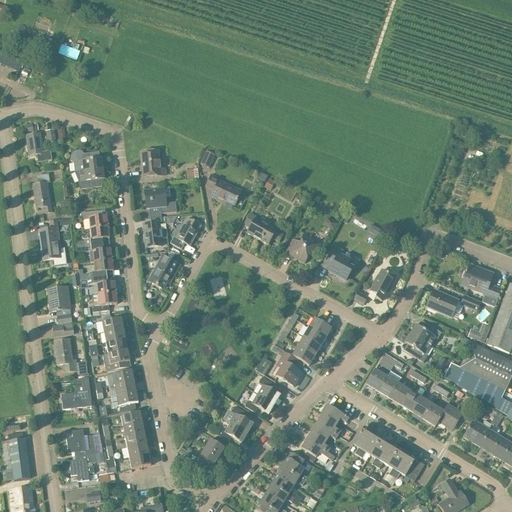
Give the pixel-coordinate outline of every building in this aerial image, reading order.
[(74,4),(72,10),(79,12),(91,16),(90,19),(95,20),(96,18),(98,11),(81,6),(74,4)] [(0,53),(0,68),(11,73),(16,61),(0,53)] [(458,122),(456,129),(464,131),(466,124),(458,122)] [(48,144),(56,143),(54,131),(46,132),(48,144)] [(37,156),(38,163),(51,161),(50,153),(42,154),(40,135),(25,137),(28,157),(37,156)] [(70,158),(70,160),(70,161),(73,163),(74,174),(102,170),(101,160),(99,160),(89,162),(88,154),(83,155),(81,152),(80,151),(78,151),(76,152),(74,152),(73,153),(72,155),(71,156),(70,158)] [(143,179),(165,176),(164,170),(160,170),(158,152),(140,154),(143,179)] [(208,169),(214,156),(206,152),(200,165),(208,169)] [(104,180),(102,170),(74,174),(78,183),(79,191),(93,189),(92,182),(104,180)] [(197,170),(186,171),(187,180),(198,179),(197,170)] [(260,174),(256,181),(263,184),(267,177),(260,174)] [(46,184),(49,184),(48,175),(36,177),(38,185),(33,186),(36,210),(45,208),(45,214),(51,214),(46,184)] [(236,201),(240,192),(218,183),(219,180),(211,176),(206,187),(214,191),(212,196),(235,207),(237,202),(236,201)] [(264,188),(270,191),(275,183),(268,180),(264,188)] [(163,190),(144,192),(146,210),(160,209),(160,215),(176,214),(175,204),(165,205),(165,199),(170,198),(169,188),(163,189),(163,190)] [(64,204),(56,205),(56,209),(61,208),(62,213),(65,212),(64,204)] [(98,212),(81,214),(81,215),(81,220),(88,219),(90,230),(107,228),(106,217),(105,217),(99,218),(98,212)] [(279,243),(283,236),(276,232),(276,231),(254,219),(255,218),(249,214),(243,226),(249,229),(246,234),(268,246),(272,239),(279,243)] [(151,224),(143,225),(146,249),(161,247),(158,224),(162,223),(161,219),(150,220),(151,224)] [(189,247),(200,227),(187,220),(176,239),(173,238),(170,244),(181,251),(184,244),(189,247)] [(51,230),(39,232),(43,261),(54,260),(55,266),(65,265),(63,250),(60,250),(56,222),(50,222),(51,230)] [(85,248),(100,246),(99,240),(109,239),(107,228),(90,230),(91,241),(84,242),(85,248)] [(377,230),(374,235),(381,239),(384,234),(377,230)] [(313,259),(320,246),(304,236),(299,244),(293,241),(286,254),(304,264),(309,256),(313,259)] [(100,246),(85,248),(85,253),(89,253),(90,264),(94,263),(111,261),(110,250),(101,251),(100,246)] [(345,282),(352,270),(348,268),(351,263),(340,256),(341,253),(333,248),(325,264),(331,267),(329,272),(345,282)] [(170,281),(179,266),(163,257),(148,283),(162,290),(168,280),(170,281)] [(95,274),(86,275),(87,281),(106,279),(107,279),(106,273),(113,272),(111,261),(94,263),(95,274)] [(485,295),(484,297),(482,302),(495,307),(501,291),(489,286),(492,276),(468,267),(466,271),(465,271),(464,274),(465,275),(461,286),(485,295)] [(82,271),(78,271),(80,282),(87,281),(86,275),(83,275),(82,271)] [(381,302),(396,276),(390,272),(388,275),(382,271),(370,293),(376,296),(375,299),(381,302)] [(71,277),(73,288),(80,287),(78,276),(71,277)] [(106,279),(87,281),(88,288),(96,287),(98,296),(115,294),(114,283),(107,284),(106,279)] [(509,355),(511,346),(511,286),(509,286),(486,346),(509,355)] [(50,313),(69,311),(66,288),(47,291),(50,313)] [(450,319),(457,302),(434,292),(426,309),(450,319)] [(364,305),(367,299),(357,293),(353,300),(364,305)] [(117,305),(115,294),(98,296),(99,307),(92,308),(92,314),(109,312),(108,306),(117,305)] [(476,313),(479,304),(464,298),(460,306),(476,313)] [(62,325),(71,323),(70,316),(57,318),(58,325),(62,325)] [(104,334),(123,330),(121,319),(101,323),(104,334)] [(314,320),(308,329),(325,339),(331,330),(314,320)] [(72,329),(71,323),(62,325),(62,328),(52,329),(54,338),(73,335),(72,329)] [(411,337),(430,348),(435,340),(437,341),(441,334),(429,327),(426,333),(417,328),(411,337)] [(320,348),(325,339),(308,329),(303,338),(320,348)] [(125,341),(123,330),(104,334),(106,345),(125,341)] [(479,334),(476,342),(483,345),(486,337),(479,334)] [(425,356),(430,348),(411,337),(406,345),(415,351),(411,357),(423,364),(427,357),(425,356)] [(314,358),(320,348),(303,338),(297,348),(314,358)] [(462,338),(459,345),(466,349),(470,343),(462,338)] [(65,374),(76,372),(75,364),(72,364),(69,341),(54,343),(57,367),(64,366),(65,374)] [(127,351),(125,341),(106,345),(108,355),(127,351)] [(281,351),(284,346),(282,345),(277,342),(274,347),(281,351)] [(496,409),(511,376),(511,364),(471,345),(459,370),(450,365),(443,379),(496,409)] [(89,348),(91,359),(98,357),(96,347),(89,348)] [(314,358),(297,348),(291,357),(308,367),(314,358)] [(131,368),(127,351),(108,355),(102,356),(105,373),(131,368)] [(297,379),(300,373),(292,368),(296,361),(284,354),(276,367),(280,370),(275,377),(294,388),(298,380),(297,379)] [(394,366),(396,361),(390,357),(387,362),(394,366)] [(259,366),(255,372),(264,377),(272,365),(263,360),(259,366)] [(403,365),(396,361),(394,366),(400,370),(403,365)] [(78,376),(87,375),(85,364),(77,365),(78,376)] [(443,373),(435,368),(432,373),(440,378),(443,373)] [(114,386),(133,382),(131,371),(112,375),(114,386)] [(377,393),(386,378),(375,371),(365,386),(377,393)] [(417,380),(419,375),(412,371),(410,376),(417,380)] [(189,388),(193,378),(185,374),(180,385),(189,388)] [(426,379),(419,375),(417,380),(423,384),(426,379)] [(388,400),(398,385),(386,378),(377,393),(388,400)] [(88,379),(70,381),(71,389),(73,389),(74,395),(61,396),(62,411),(92,407),(88,379)] [(257,396),(274,406),(280,397),(269,390),(273,385),(262,379),(258,384),(262,387),(257,396)] [(114,386),(116,397),(136,393),(133,382),(114,386)] [(398,385),(388,400),(400,407),(409,392),(398,385)] [(440,394),(442,389),(436,385),(433,390),(440,394)] [(449,393),(442,389),(440,394),(446,398),(449,393)] [(411,414),(421,399),(409,392),(400,407),(411,414)] [(138,404),(136,393),(116,397),(110,398),(110,399),(112,408),(114,409),(116,409),(117,414),(135,410),(134,405),(138,404)] [(269,415),(274,406),(257,396),(252,405),(248,402),(244,408),(255,414),(258,409),(269,415)] [(423,421),(432,406),(421,399),(411,414),(423,421)] [(448,405),(443,413),(437,423),(452,432),(462,414),(448,405)] [(434,429),(437,423),(443,413),(432,406),(423,421),(434,429)] [(327,407),(322,415),(337,424),(339,420),(346,424),(348,420),(327,407)] [(230,425),(247,435),(253,425),(242,419),(245,414),(235,408),(231,413),(235,416),(230,425)] [(122,428),(142,424),(140,413),(120,417),(122,428)] [(334,429),(337,424),(322,415),(317,424),(338,437),(340,433),(334,429)] [(463,438),(480,448),(490,432),(473,421),(463,438)] [(144,434),(142,424),(122,428),(125,438),(144,434)] [(312,432),(326,441),(329,437),(335,441),(338,437),(317,424),(312,432)] [(241,444),(247,435),(230,425),(225,433),(221,431),(217,437),(228,443),(231,438),(241,444)] [(188,449),(199,430),(194,428),(183,446),(188,449)] [(354,455),(358,457),(372,434),(363,428),(353,446),(358,449),(354,455)] [(74,458),(96,455),(93,437),(86,437),(88,451),(85,451),(82,431),(71,433),(72,439),(66,440),(68,455),(74,454),(74,458)] [(324,446),(326,441),(312,432),(306,441),(327,454),(330,449),(324,446)] [(490,455),(500,438),(490,432),(480,448),(490,455)] [(146,445),(144,434),(125,438),(127,449),(146,445)] [(366,454),(370,456),(381,439),(372,434),(358,457),(362,460),(366,454)] [(501,461),(511,445),(500,438),(490,455),(501,461)] [(381,439),(370,456),(375,459),(371,465),(375,467),(389,444),(381,439)] [(8,442),(0,443),(4,472),(2,472),(3,483),(13,482),(30,480),(25,440),(8,442)] [(210,440),(204,450),(218,459),(224,449),(210,440)] [(334,458),(327,454),(306,441),(301,449),(312,456),(309,461),(313,464),(319,454),(331,462),(334,458)] [(383,464),(388,467),(398,450),(389,444),(375,467),(379,470),(383,464)] [(148,456),(146,445),(127,449),(129,460),(148,456)] [(511,445),(501,461),(511,468),(511,467),(511,445)] [(187,459),(190,454),(181,449),(178,454),(187,459)] [(204,450),(198,459),(213,468),(218,459),(204,450)] [(388,475),(392,478),(407,455),(398,450),(388,467),(392,470),(388,475)] [(287,460),(281,468),(305,483),(307,479),(301,476),(304,470),(303,469),(306,464),(293,456),(290,454),(287,460)] [(96,456),(96,455),(74,458),(75,462),(69,462),(71,477),(77,477),(77,483),(89,482),(88,475),(94,474),(93,468),(87,469),(87,465),(103,463),(102,455),(96,456)] [(405,477),(408,472),(411,466),(415,460),(407,455),(392,478),(396,480),(400,474),(405,477)] [(150,467),(148,456),(129,460),(131,471),(150,467)] [(213,468),(198,459),(192,469),(207,478),(213,468)] [(415,460),(411,466),(420,472),(424,466),(415,460)] [(420,472),(411,466),(408,472),(417,477),(420,472)] [(276,477),(294,488),(297,483),(303,487),(305,483),(281,468),(276,477)] [(417,477),(408,472),(405,477),(413,483),(417,477)] [(111,475),(98,477),(100,486),(108,485),(115,483),(114,474),(113,474),(111,475)] [(387,475),(384,481),(389,484),(392,478),(388,475),(387,475)] [(291,493),(294,488),(276,477),(271,485),(299,503),(301,499),(291,493)] [(442,511),(458,511),(468,506),(460,493),(457,494),(449,481),(441,486),(449,499),(438,506),(442,511)] [(265,494),(283,505),(286,500),(297,507),(299,503),(271,485),(265,494)] [(33,511),(30,488),(9,491),(11,511),(33,511)] [(88,504),(100,502),(98,494),(86,496),(88,504)] [(283,511),(280,510),(283,505),(265,494),(260,503),(275,511),(283,511)] [(275,511),(260,503),(254,511),(275,511)]
